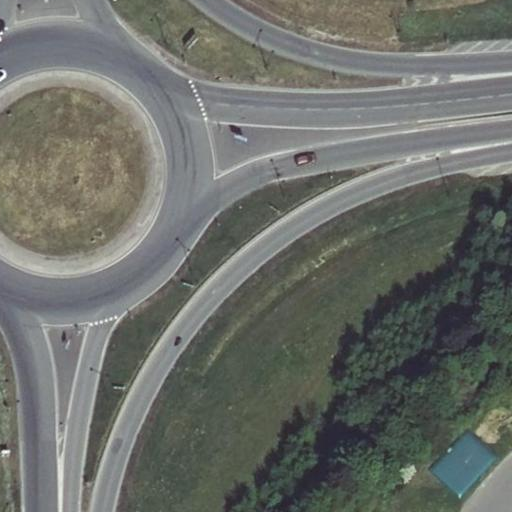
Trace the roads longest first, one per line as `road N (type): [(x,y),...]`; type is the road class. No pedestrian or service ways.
road 1 (motorway): [(101,511),(141,397),(225,282),(276,239),(366,188),(511,151)]
road 2 (motorway): [(511,96),(266,107),(213,102),(150,74)]
road 3 (motorway): [(188,213),(296,164),(511,131)]
road 4 (motorway): [(511,62),(387,65),(326,56),(271,38),(212,0)]
road 5 (primary): [(5,286),(36,372),(40,511)]
road 6 (primary): [(72,511),(88,374),(119,289)]
road 7 (primary): [(188,213),(195,180),(188,130),(150,74)]
road 8 (primary): [(136,64),(68,43),(0,62)]
